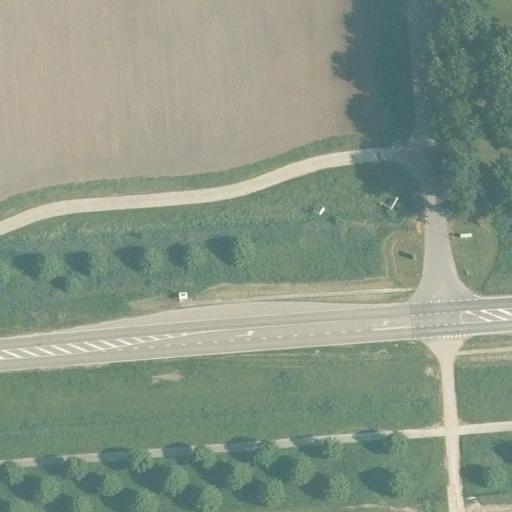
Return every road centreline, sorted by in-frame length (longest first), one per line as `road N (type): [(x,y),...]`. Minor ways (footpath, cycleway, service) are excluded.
road 1 (tertiary): [(511,301),(0,344)]
road 2 (tertiary): [(0,367),(511,325)]
